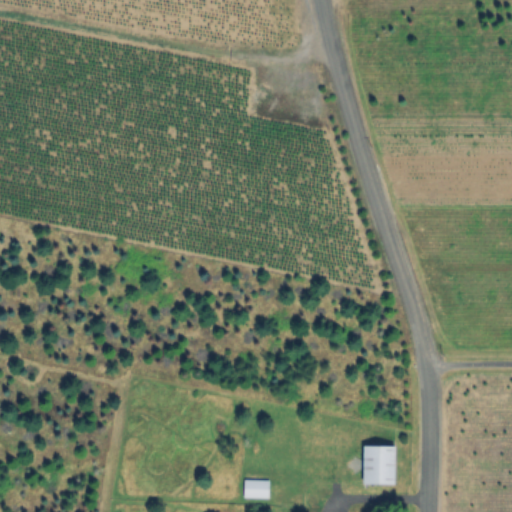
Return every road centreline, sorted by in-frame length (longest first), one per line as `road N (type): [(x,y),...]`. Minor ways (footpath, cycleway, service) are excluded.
road 1 (residential): [(432,511),(426,343),(318,0)]
road 2 (track): [(333,50),(228,55),(0,9)]
